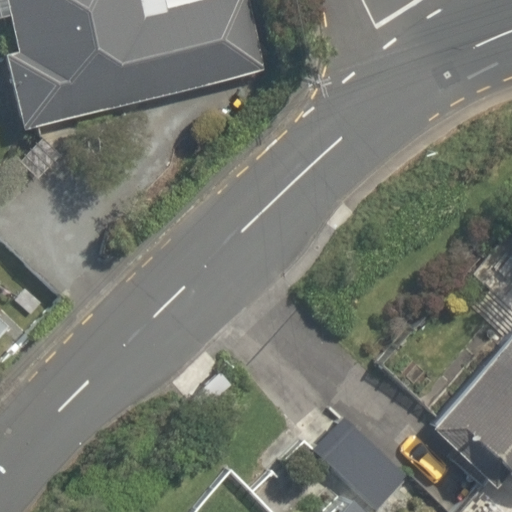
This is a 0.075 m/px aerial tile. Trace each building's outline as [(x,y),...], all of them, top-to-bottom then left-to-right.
[(0,0),(0,19),(6,40),(0,41),(0,84),(8,116),(249,53),(235,0),(0,0)] [(511,239),(507,235),(476,267),(505,295),(511,287),(511,239)] [(409,412),(426,429),(436,419),(511,487),(511,325),(510,328),(499,318),(409,412)] [(395,476),(334,418),(303,451),(365,508),(395,476)] [(352,511),(322,486),(297,511),(352,511)]
